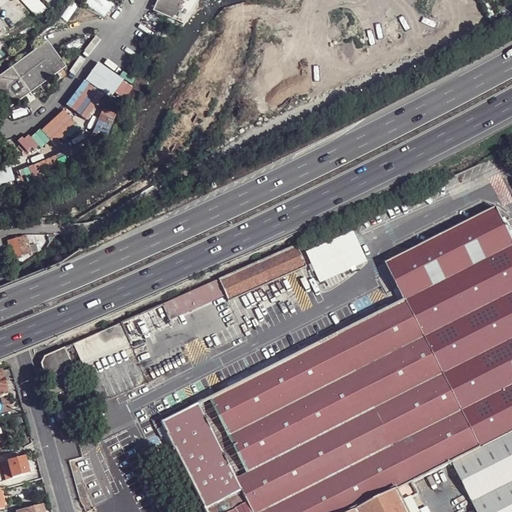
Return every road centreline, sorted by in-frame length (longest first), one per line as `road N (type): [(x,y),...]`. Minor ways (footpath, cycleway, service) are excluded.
road 1 (motorway): [(511,60),(211,213),(0,304)]
road 2 (motorway): [(0,343),(222,244),(511,99)]
road 3 (tertiary): [(0,267),(68,511)]
